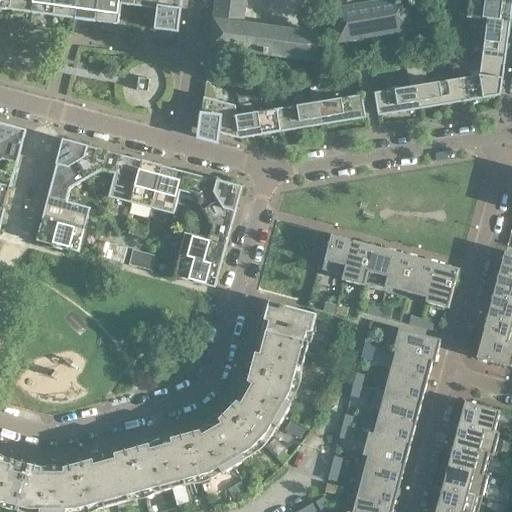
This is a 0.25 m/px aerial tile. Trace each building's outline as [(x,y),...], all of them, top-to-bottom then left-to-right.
[(11,0),(0,0),(0,9),(10,10),(11,0)] [(33,0),(11,0),(10,10),(31,13),(33,0)] [(53,16),(54,0),(33,0),(31,13),(53,16)] [(74,19),(76,0),(54,0),(53,16),(74,19)] [(96,22),(98,0),(76,0),(74,19),(96,22)] [(139,7),(139,0),(98,0),(96,22),(118,25),(121,5),(139,7)] [(178,33),(182,0),(139,0),(139,7),(157,10),(154,30),(178,33)] [(244,0),(216,0),(214,21),(224,22),(224,24),(232,25),(232,23),(242,25),(244,0)] [(411,30),(405,0),(376,0),(377,3),(358,6),(334,10),(333,11),(335,24),(337,36),(338,42),(411,30)] [(358,6),(358,0),(335,0),(334,10),(358,6)] [(510,23),(511,7),(511,1),(502,0),(468,0),(467,17),(510,23)] [(504,66),(510,23),(467,17),(467,18),(468,18),(467,26),(486,28),(481,63),(504,66)] [(319,62),(322,36),(247,25),(242,25),(232,23),(232,25),(224,24),(224,22),(214,21),(210,48),(319,62)] [(337,36),(335,24),(324,22),(322,35),(337,36)] [(500,96),(504,66),(481,63),(479,76),(459,79),(463,102),(500,96)] [(463,102),(459,79),(425,85),(421,66),(414,67),(421,109),(463,102)] [(421,109),(414,67),(406,68),(410,87),(374,93),(378,116),(421,109)] [(148,92),(150,79),(138,78),(136,91),(148,92)] [(366,118),(362,95),(327,101),(324,82),(316,83),(323,125),(366,118)] [(323,125),(316,83),(308,85),(312,104),(277,109),(281,132),(323,125)] [(240,139),(234,106),(204,98),(198,139),(217,144),(219,134),(240,139)] [(281,132),(277,109),(252,113),(251,104),(235,106),(234,106),(240,139),(281,132)] [(0,145),(26,131),(0,123),(0,145)] [(16,167),(26,131),(0,145),(0,184),(11,187),(12,185),(11,185),(16,167)] [(86,180),(63,140),(56,165),(48,198),(67,203),(67,202),(70,189),(86,180)] [(116,175),(121,156),(88,147),(63,140),(86,180),(102,171),(115,174),(116,175)] [(131,204),(142,161),(121,156),(116,175),(115,174),(109,198),(131,204)] [(152,209),(163,167),(142,161),(131,204),(152,209)] [(179,191),(184,172),(163,167),(152,209),(174,215),(180,192),(179,191)] [(202,211),(242,187),(217,181),(184,172),(179,191),(180,192),(193,195),(202,211)] [(0,208),(5,209),(11,187),(0,184),(0,208)] [(226,246),(235,213),(242,187),(202,211),(211,227),(208,239),(207,241),(226,246)] [(84,230),(90,210),(90,208),(67,202),(67,203),(48,198),(42,219),(84,230)] [(79,252),(84,230),(42,219),(36,241),(52,246),(52,248),(62,251),(63,248),(79,252)] [(144,238),(146,230),(130,226),(128,234),(144,238)] [(221,267),(226,246),(207,241),(208,239),(184,233),(178,255),(221,267)] [(344,277),(353,242),(331,236),(325,260),(320,258),(317,270),(343,277),(344,277)] [(108,260),(112,244),(104,242),(100,258),(108,260)] [(365,287),(366,283),(365,282),(374,247),(353,242),(344,277),(343,277),(342,281),(365,287)] [(115,262),(119,246),(112,244),(108,260),(115,262)] [(123,264),(127,248),(119,246),(115,262),(123,264)] [(386,288),(395,253),(374,247),(365,282),(366,283),(385,288),(386,288)] [(136,267),(140,252),(133,250),(129,265),(136,267)] [(144,269),(148,254),(140,252),(136,267),(144,269)] [(406,298),(408,294),(407,293),(416,259),(395,253),(386,288),(385,288),(383,292),(406,298)] [(511,277),(511,254),(505,253),(499,274),(511,277)] [(151,271),(155,256),(148,254),(144,269),(151,271)] [(215,289),(221,267),(178,255),(173,277),(215,289)] [(426,299),(428,299),(437,264),(416,259),(407,293),(408,294),(426,299)] [(448,310),(459,270),(437,264),(428,299),(426,299),(425,303),(448,310)] [(493,295),(511,300),(511,277),(499,274),(493,295)] [(511,322),(511,300),(493,295),(488,316),(511,322)] [(298,383),(316,315),(269,302),(265,318),(259,317),(250,354),(255,355),(251,371),(298,383)] [(323,311),(334,314),(336,306),(325,303),(323,311)] [(334,314),(346,317),(348,309),(336,306),(334,314)] [(366,314),(378,317),(380,309),(369,306),(366,314)] [(378,317),(390,320),(392,312),(380,309),(378,317)] [(511,322),(488,316),(482,337),(511,344),(511,322)] [(408,325),(420,328),(422,320),(410,317),(408,325)] [(420,328),(431,331),(433,323),(422,320),(420,328)] [(395,351),(433,361),(432,362),(435,363),(441,340),(399,329),(393,352),(395,352),(395,351)] [(372,345),(375,334),(368,331),(364,343),(372,345)] [(511,366),(511,344),(482,337),(476,359),(511,368),(511,366)] [(369,357),(372,345),(364,343),(361,355),(369,357)] [(395,352),(390,372),(427,382),(432,362),(433,361),(395,351),(395,352)] [(278,428),(291,405),(290,405),(295,395),(298,383),(251,371),(248,381),(244,379),(238,390),(242,393),(237,402),(228,411),(263,445),(271,436),(277,427),(278,428)] [(390,372),(384,393),(421,403),(427,382),(390,372)] [(361,387),(364,375),(356,373),(353,385),(361,387)] [(358,398),(361,387),(353,385),(350,396),(358,398)] [(384,393),(379,414),(416,424),(421,403),(384,393)] [(495,432),(500,411),(465,402),(459,424),(494,433),(495,432)] [(254,454),(263,445),(228,411),(220,419),(217,415),(206,421),(209,426),(200,431),(188,434),(201,481),(212,478),(222,473),(223,474),(245,461),(245,460),(254,454)] [(373,434),(373,435),(410,445),(416,424),(379,414),(373,434)] [(350,429),(353,417),(345,415),(342,427),(350,429)] [(292,418),(284,432),(299,441),(307,427),(292,418)] [(493,456),(499,433),(495,432),(494,433),(459,424),(454,445),(489,454),(488,455),(493,456)] [(347,440),(350,429),(342,427),(339,438),(347,440)] [(369,432),(363,454),(405,466),(410,445),(373,435),(373,434),(369,432)] [(201,481),(188,434),(172,439),(171,433),(146,440),(148,445),(120,453),(133,500),(201,481)] [(488,455),(489,454),(454,445),(448,466),(483,475),(483,474),(488,455)] [(133,500),(120,453),(116,454),(114,449),(102,452),(103,457),(76,465),(89,511),(133,500)] [(363,454),(357,475),(399,486),(405,466),(363,454)] [(0,507),(17,511),(30,465),(0,456),(0,507)] [(339,470),(342,459),(334,457),(331,468),(339,470)] [(88,511),(89,511),(76,465),(66,468),(65,462),(53,462),(53,468),(42,468),(30,465),(17,511),(88,511)] [(482,498),(488,475),(483,474),(483,475),(448,466),(443,487),(478,496),(477,497),(482,498)] [(339,470),(331,468),(328,480),(336,482),(339,470)] [(351,497),(356,498),(356,497),(394,507),(396,499),(399,496),(400,492),(399,488),(399,486),(357,475),(351,497)] [(511,482),(504,481),(501,492),(509,494),(511,482)] [(325,492),(337,495),(339,487),(327,484),(325,492)] [(473,511),(477,497),(478,496),(443,487),(437,507),(454,511),(473,511)] [(352,511),(392,511),(394,507),(356,497),(356,498),(352,511)] [(315,502),(321,511),(322,511),(328,508),(322,498),(315,502)]
